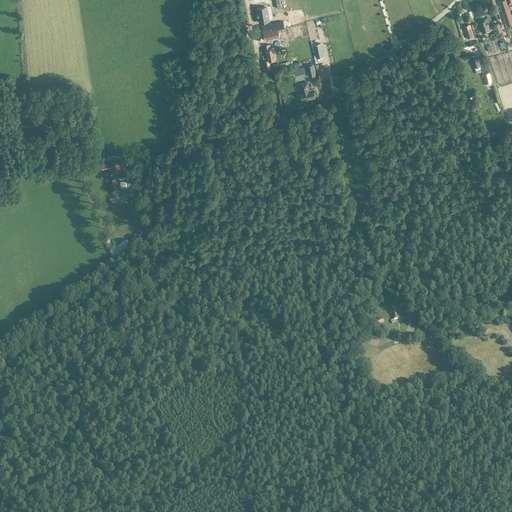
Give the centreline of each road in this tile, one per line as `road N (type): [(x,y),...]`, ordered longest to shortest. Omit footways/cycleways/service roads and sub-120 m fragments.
road 1 (track): [(373,64),(360,117),(402,230),(405,311),(511,426)]
road 2 (track): [(360,511),(338,456),(277,124)]
road 3 (track): [(277,124),(324,102),(449,7),(473,82)]
road 4 (track): [(269,125),(0,176)]
road 5 (track): [(121,511),(45,375)]
road 6 (track): [(269,125),(245,0)]
